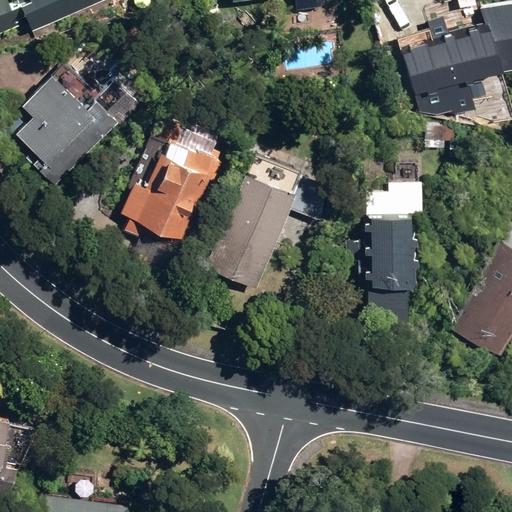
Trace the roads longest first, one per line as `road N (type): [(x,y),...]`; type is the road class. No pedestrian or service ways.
road 1 (residential): [(0,258),(65,318),(156,363),(291,398)]
road 2 (residential): [(291,398),(511,441)]
